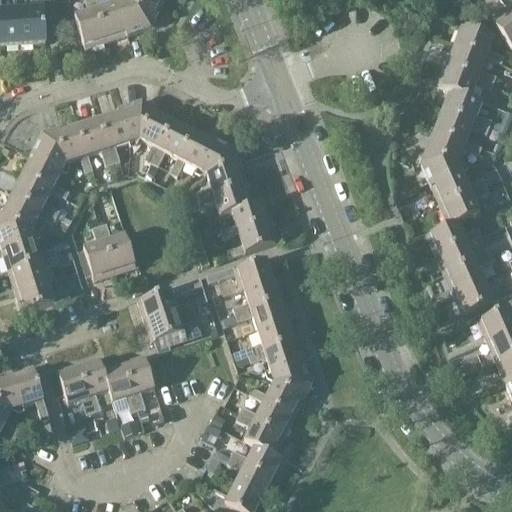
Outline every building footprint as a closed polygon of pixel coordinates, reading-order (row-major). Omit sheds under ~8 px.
[(30,0),(31,12),(15,13),(18,49),(44,47),(42,22),(54,21),(52,0),(30,0)] [(84,54),(105,47),(89,0),(83,0),(82,1),(87,16),(73,21),(84,54)] [(89,0),(105,47),(124,41),(113,8),(101,12),(97,0),(89,0)] [(149,32),(159,13),(165,0),(126,0),(125,4),(113,8),(124,41),(149,32)] [(511,19),(506,11),(488,25),(510,52),(511,50),(511,19)] [(0,50),(18,49),(15,13),(0,15),(0,14),(0,50)] [(452,50),(484,62),(500,68),(503,61),(487,55),(493,41),(460,29),(452,50)] [(452,50),(444,70),(492,88),(495,81),(479,75),(484,62),(452,50)] [(489,95),(492,88),(444,70),(436,90),(448,94),(469,103),(469,102),(474,89),(489,95)] [(448,94),(440,114),(488,132),(490,125),(475,119),(480,106),(469,102),(469,103),(448,94)] [(143,165),(150,168),(173,123),(153,113),(140,106),(115,114),(126,147),(137,143),(150,150),(143,165)] [(115,114),(96,120),(112,169),(119,167),(114,151),(126,147),(115,114)] [(440,114),(433,134),(465,146),(470,134),(485,139),(488,132),(440,114)] [(104,171),(112,169),(96,120),(76,127),(86,160),(99,156),(104,171)] [(164,157),(176,163),(192,132),(173,123),(150,168),(157,172),(164,157)] [(91,175),(86,160),(76,127),(54,134),(65,167),(79,162),(84,178),(91,175)] [(183,167),(194,173),(210,142),(192,132),(176,163),(168,178),(176,181),(183,167)] [(59,178),(65,167),(54,134),(47,136),(41,138),(28,162),(59,178)] [(480,152),(465,146),(433,134),(424,155),(457,167),(462,154),(477,160),(480,152)] [(194,173),(205,178),(238,167),(236,161),(234,154),(210,142),(194,173)] [(424,155),(422,162),(419,168),(430,193),(462,179),(457,167),(424,155)] [(54,189),(59,178),(28,162),(19,180),(50,196),(64,204),(68,196),(54,189)] [(245,189),(238,167),(205,178),(210,192),(194,197),(196,204),(245,189)] [(467,190),(462,179),(430,193),(438,211),(485,190),(482,183),(467,190)] [(44,208),(50,196),(19,180),(9,199),(55,222),(58,216),(44,208)] [(251,209),(245,189),(196,204),(199,212),(214,207),(219,220),(230,217),(251,209)] [(488,197),(485,190),(438,211),(447,230),(447,231),(457,227),(479,217),(473,204),(488,197)] [(51,229),(55,222),(9,199),(0,217),(0,219),(30,235),(37,222),(51,229)] [(221,242),(237,237),(270,227),(263,205),(251,209),(230,217),(234,230),(219,235),(221,242)] [(34,246),(30,235),(0,219),(0,254),(1,257),(34,246)] [(276,247),(270,227),(237,237),(241,250),(225,255),(228,263),(276,247)] [(434,261),(465,247),(480,240),(477,233),(462,239),(457,227),(447,231),(447,230),(425,240),(434,261)] [(105,228),(98,230),(113,279),(135,272),(124,239),(110,244),(105,228)] [(93,286),(113,279),(98,230),(91,233),(96,248),(82,253),(93,286)] [(198,237),(190,240),(193,250),(201,248),(198,237)] [(38,258),(34,246),(1,257),(7,276),(56,260),(53,253),(38,258)] [(434,261),(442,280),(489,259),(486,252),(471,259),(465,247),(434,261)] [(205,258),(201,248),(193,250),(197,261),(205,258)] [(179,255),(183,269),(196,265),(192,250),(179,255)] [(208,269),(205,258),(197,261),(200,272),(208,269)] [(492,266),(489,259),(442,280),(451,300),(483,286),(477,273),(492,266)] [(58,268),(56,260),(7,276),(14,296),(47,286),(42,273),(58,268)] [(242,293),(271,284),(267,271),(279,268),(276,260),(232,274),(234,279),(239,296),(243,294),(242,293)] [(232,272),(223,274),(225,282),(234,279),(232,274),(232,272)] [(216,285),(225,282),(223,274),(214,277),(216,285)] [(207,288),(216,285),(214,277),(205,280),(207,288)] [(201,290),(199,282),(184,287),(187,295),(201,290)] [(231,313),(234,320),(282,305),(275,283),(271,284),(242,293),(243,294),(247,307),(231,313)] [(51,299),(47,286),(14,296),(20,318),(69,302),(66,294),(51,299)] [(488,298),(483,286),(451,300),(460,320),(491,306),(492,307),(507,300),(504,293),(496,296),(496,295),(488,298)] [(136,305),(143,327),(176,316),(171,302),(179,300),(178,297),(187,295),(184,287),(168,292),(169,295),(136,305)] [(252,322),(256,335),(289,325),(282,305),(234,320),(236,327),(252,322)] [(476,326),(485,346),(511,334),(511,321),(511,319),(511,318),(511,308),(507,311),(507,312),(476,326)] [(180,329),(176,316),(143,327),(150,348),(198,332),(196,324),(180,329)] [(295,345),(289,325),(256,335),(260,349),(245,354),(247,361),(295,345)] [(511,334),(485,346),(493,366),(511,357),(511,334)] [(265,363),(269,375),(301,365),(295,345),(247,361),(249,368),(265,363)] [(511,357),(493,366),(501,384),(511,379),(511,357)] [(143,360),(121,367),(137,416),(144,413),(139,398),(153,393),(143,360)] [(98,362),(77,369),(92,418),(99,415),(94,400),(107,396),(100,374),(101,374),(98,362)] [(303,402),(306,396),(309,389),(301,365),(269,375),(272,387),(303,402)] [(121,367),(101,374),(100,374),(107,396),(111,407),(125,402),(130,418),(137,416),(121,367)] [(85,420),(92,418),(77,369),(56,376),(66,409),(80,404),(85,420)] [(31,371),(12,377),(22,410),(34,407),(39,422),(47,420),(31,371)] [(4,427),(11,414),(22,410),(12,377),(0,381),(0,433),(15,441),(19,434),(4,427)] [(511,379),(501,384),(511,408),(511,379)] [(247,400),(262,407),(292,423),(303,402),(272,387),(266,400),(251,392),(247,400)] [(241,411),(238,418),(283,442),(292,423),(262,407),(256,419),(241,411)] [(273,460),(283,442),(238,418),(234,425),(249,433),(242,445),(253,451),(253,450),(273,460)] [(0,433),(0,442),(12,448),(15,441),(0,433)] [(77,435),(67,438),(69,444),(69,445),(70,448),(84,444),(85,443),(84,438),(77,435)] [(232,455),(229,462),(274,485),(284,466),(273,460),(253,450),(253,451),(247,463),(232,455)] [(240,476),(233,489),(264,505),(274,485),(229,462),(225,469),(240,476)] [(0,481),(8,479),(6,471),(0,473),(0,481)] [(0,481),(0,489),(11,486),(8,479),(0,481)] [(260,511),(264,505),(233,489),(227,501),(213,494),(209,501),(216,505),(224,509),(229,511),(260,511)]
